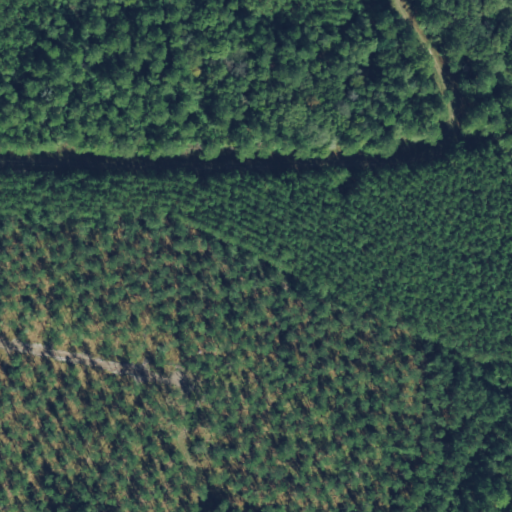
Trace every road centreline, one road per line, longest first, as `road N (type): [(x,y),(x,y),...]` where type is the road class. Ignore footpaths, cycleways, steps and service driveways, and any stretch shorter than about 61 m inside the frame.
road 1 (track): [(275,163),(410,153),(449,130),(449,79),(399,0)]
road 2 (track): [(275,163),(0,161)]
